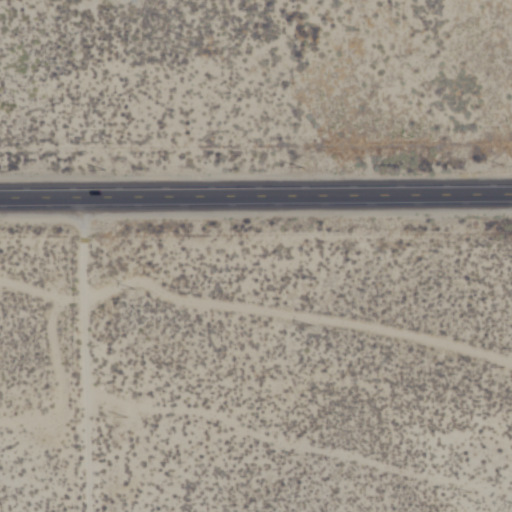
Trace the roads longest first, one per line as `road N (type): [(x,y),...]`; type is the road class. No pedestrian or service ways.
road 1 (track): [(511,357),(148,282),(56,303),(0,288)]
road 2 (primary): [(0,198),(511,195)]
road 3 (track): [(97,398),(511,505)]
road 4 (track): [(100,511),(84,197)]
road 5 (track): [(56,303),(49,354),(56,416),(46,430),(0,430)]
